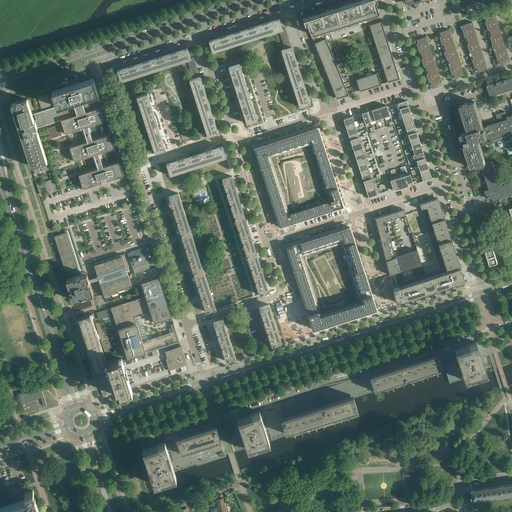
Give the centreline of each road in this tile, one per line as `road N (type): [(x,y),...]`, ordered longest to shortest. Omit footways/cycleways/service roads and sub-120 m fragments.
road 1 (tertiary): [(204,381),(482,293)]
road 2 (secondary): [(84,410),(0,155)]
road 3 (secondary): [(243,0),(0,77)]
road 4 (secondary): [(0,178),(73,412)]
road 5 (residential): [(265,243),(448,183)]
road 6 (secondary): [(99,54),(266,0)]
road 7 (residential): [(186,324),(135,166)]
